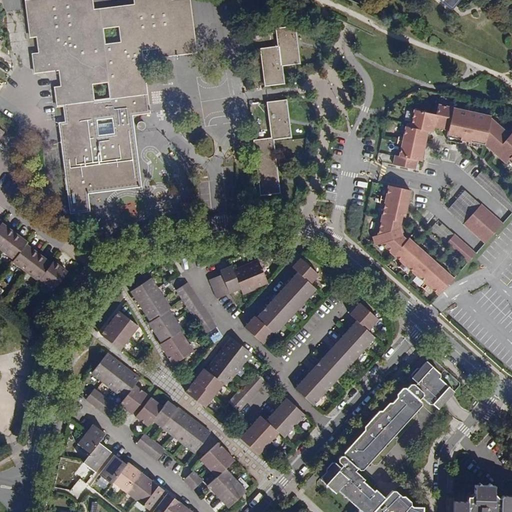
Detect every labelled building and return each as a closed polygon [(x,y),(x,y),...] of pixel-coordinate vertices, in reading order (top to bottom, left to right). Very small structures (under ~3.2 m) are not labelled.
[(92,8),(90,0),(26,0),(31,35),(38,34),(41,59),(60,57),(63,85),(56,86),(58,107),(64,106),(68,141),(60,142),(65,178),(75,176),(77,187),(69,188),(72,212),(90,210),(87,187),(93,186),(92,177),(113,175),(114,180),(122,178),(123,185),(139,183),(131,113),(148,111),(146,94),(141,49),(169,45),(170,50),(195,47),(189,3),(170,5),(169,0),(135,0),(136,3),(92,8)] [(298,62),(295,27),(279,28),(280,46),(262,48),(265,83),(283,81),(282,63),(298,62)] [(288,135),(285,100),(268,102),(271,136),(253,138),(258,195),(281,193),(275,137),(288,135)] [(396,155),(394,164),(420,170),(422,160),(427,161),(433,132),(438,134),(440,128),(452,131),(452,136),(465,138),(465,140),(491,145),(489,147),(510,164),(511,162),(511,133),(495,116),(457,107),(440,105),(438,113),(419,110),(415,125),(407,123),(402,156),(396,155)] [(142,120),(139,120),(137,122),(136,125),(137,128),(139,130),(142,130),(145,128),(146,125),(146,124),(145,122),(142,120)] [(385,245),(443,296),(459,279),(412,237),(411,240),(407,237),(406,230),(407,223),(413,191),(389,187),(383,233),(374,237),(378,247),(385,245)] [(448,212),(463,222),(467,216),(470,218),(481,202),(464,190),(448,212)] [(482,204),(466,224),(490,245),(506,224),(482,204)] [(438,220),(432,227),(445,238),(451,230),(438,220)] [(0,248),(14,258),(13,261),(38,280),(40,277),(55,288),(68,270),(53,259),(52,261),(26,243),(28,240),(2,221),(0,223),(0,248)] [(457,234),(447,245),(469,265),(479,253),(457,234)] [(318,274),(300,258),(292,266),(297,270),(256,316),(254,315),(244,327),(262,343),(272,331),(274,333),(315,287),(310,283),(318,274)] [(267,281),(259,261),(234,270),(232,266),(221,270),(223,274),(210,279),(217,298),(241,290),(242,291),(267,281)] [(175,311),(157,280),(136,292),(154,323),(152,324),(164,345),(162,347),(174,368),(195,356),(183,335),(186,333),(173,312),(175,311)] [(217,325),(191,280),(179,287),(205,332),(217,325)] [(378,318),(359,302),(350,313),(356,319),(294,387),(312,403),(374,335),(368,329),(378,318)] [(143,327),(123,311),(104,334),(124,350),(143,327)] [(254,357),(235,341),(208,373),(206,371),(187,394),(207,410),(225,387),(228,388),(254,357)] [(141,379),(109,353),(94,372),(126,398),(121,405),(133,414),(148,395),(137,385),(141,379)] [(429,362),(425,362),(420,368),(417,367),(412,373),(411,378),(416,383),(415,384),(411,383),(406,388),(408,389),(403,395),(400,393),(383,411),(378,418),(374,415),(370,419),(372,421),(364,429),(366,431),(352,446),(348,450),(350,452),(346,456),(344,455),(341,454),(338,458),(338,461),(340,463),(338,466),(334,462),(331,462),(326,468),(326,471),(321,477),(321,480),(325,483),(327,481),(330,484),(329,486),(332,490),(338,490),(343,494),(344,493),(348,496),(359,507),(364,511),(371,511),(375,509),(380,503),(383,500),(373,490),(367,484),(362,479),(360,476),(354,470),(356,468),(361,463),(364,463),(367,460),(372,454),(375,454),(383,446),(381,444),(384,442),(386,443),(391,437),(389,436),(393,431),(395,433),(399,429),(398,426),(411,411),(416,407),(414,405),(419,399),(421,398),(427,403),(432,404),(435,406),(440,407),(454,391),(448,386),(446,388),(442,384),(444,382),(440,378),(441,374),(436,369),(434,370),(430,367),(432,365),(429,362)] [(266,380),(256,371),(230,399),(240,408),(266,380)] [(121,409),(96,389),(88,399),(113,420),(121,409)] [(305,413),(286,396),(265,419),(260,413),(239,435),(258,453),(278,431),(284,436),(305,413)] [(164,408),(152,398),(137,418),(148,427),(153,421),(195,454),(210,436),(169,402),(164,408)] [(419,399),(414,405),(416,407),(411,411),(413,413),(420,405),(421,401),(419,399)] [(378,410),(374,415),(378,418),(383,411),(381,410),(378,410)] [(90,453),(98,443),(105,434),(93,424),(86,432),(77,443),(90,453)] [(165,451),(144,434),(136,445),(156,461),(165,451)] [(236,460),(219,442),(201,459),(217,477),(228,467),(236,460)] [(98,443),(90,453),(83,462),(95,472),(110,452),(98,443)] [(350,452),(348,450),(352,446),(348,446),(344,451),(344,455),(346,456),(350,452)] [(111,484),(112,483),(126,465),(114,455),(99,475),(111,484)] [(361,463),(356,468),(358,469),(361,469),(368,462),(367,460),(364,463),(361,463)] [(112,483),(124,492),(140,472),(127,463),(126,465),(112,483)] [(228,467),(217,477),(209,486),(231,508),(250,490),(228,467)] [(204,481),(194,470),(184,480),(194,490),(204,481)] [(124,492),(136,501),(152,482),(140,472),(124,492)] [(164,491),(152,482),(136,501),(148,511),(164,491)] [(481,485),(480,482),(478,484),(477,485),(474,484),(474,494),(467,499),(466,502),(465,511),(511,511),(511,494),(503,494),(501,497),(497,497),(494,493),(494,485),(492,485),(490,483),(488,485),(481,485)] [(423,511),(424,506),(412,505),(395,490),(392,490),(383,500),(380,503),(382,505),(377,510),(375,509),(371,511),(423,511)] [(172,511),(180,503),(168,494),(153,511),(172,511)] [(172,511),(191,511),(180,503),(172,511)]
